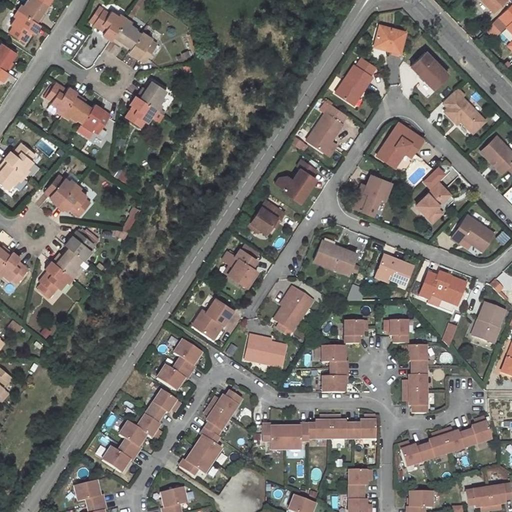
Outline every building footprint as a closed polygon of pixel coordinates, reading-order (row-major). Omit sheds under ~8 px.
[(38,25),(44,15),(43,14),(41,12),(46,4),(39,0),(29,0),(29,1),(27,0),(25,0),(18,12),(38,25)] [(503,0),(481,0),(492,11),(503,0)] [(511,3),(491,23),(497,29),(503,23),(511,14),(511,3)] [(108,13),(103,9),(92,25),(103,32),(101,35),(110,40),(123,20),(110,11),(108,13)] [(7,33),(23,43),(30,32),(33,34),(38,25),(18,12),(9,25),(12,26),(7,33)] [(511,14),(503,23),(506,25),(511,19),(511,14)] [(120,44),(122,42),(130,48),(140,34),(134,30),(136,28),(123,20),(110,40),(119,46),(120,44)] [(380,50),(397,54),(403,32),(376,25),(371,43),(382,46),(380,50)] [(143,63),(156,44),(150,40),(151,38),(141,32),(140,34),(130,48),(129,50),(127,52),(143,63)] [(9,60),(14,52),(0,43),(0,44),(0,68),(6,72),(12,63),(11,62),(9,60)] [(409,67),(430,88),(445,74),(424,52),(409,67)] [(351,65),(333,93),(347,102),(353,93),(358,96),(370,77),(368,76),(374,67),(359,58),(354,66),(351,65)] [(164,90),(150,81),(145,89),(142,87),(135,97),(154,110),(163,97),(161,96),(164,90)] [(65,90),(54,83),(44,97),(50,101),(48,104),(62,113),(75,93),(75,92),(67,87),(65,90)] [(442,110),(454,123),(458,119),(470,132),(482,120),(452,90),(440,102),(446,107),(442,110)] [(74,121),(76,119),(81,123),(90,109),(82,103),(84,101),(85,100),(75,93),(62,113),(74,121)] [(353,93),(347,102),(352,105),(358,96),(353,93)] [(125,118),(139,127),(143,121),(146,123),(154,110),(135,97),(129,105),(132,107),(125,118)] [(91,130),(97,134),(109,115),(93,105),(92,107),(90,109),(81,123),(79,125),(90,132),(91,130)] [(330,105),(305,141),(322,153),(342,125),(340,124),(346,116),(330,105)] [(402,152),(405,148),(411,153),(420,139),(396,123),(383,142),(387,145),(379,157),(392,166),(402,152)] [(478,150),(489,161),(491,160),(495,164),(493,165),(499,172),(505,166),(511,159),(511,153),(494,135),(478,150)] [(383,142),(375,154),(379,157),(387,145),(383,142)] [(30,160),(34,154),(20,143),(12,153),(9,151),(3,159),(21,174),(32,162),(30,160)] [(402,152),(409,157),(411,153),(405,148),(402,152)] [(0,184),(6,189),(10,184),(12,186),(21,174),(3,159),(0,163),(0,184)] [(290,201),(298,193),(300,195),(304,189),(308,186),(309,187),(313,180),(309,178),(314,170),(298,160),(293,168),(296,169),(289,181),(285,178),(276,180),(272,186),(282,192),(280,195),(290,201)] [(365,186),(361,195),(356,193),(350,207),(370,215),(378,197),(383,199),(390,182),(370,174),(365,186)] [(62,179),(57,175),(43,192),(57,204),(73,186),(64,178),(62,179)] [(435,208),(448,194),(437,183),(414,205),(430,222),(437,215),(430,209),(433,206),(435,208)] [(361,195),(365,186),(360,184),(356,193),(361,195)] [(78,217),(89,203),(83,198),(85,196),(73,186),(57,204),(65,211),(67,208),(78,217)] [(298,193),(290,201),(296,205),(309,187),(308,186),(304,189),(300,195),(298,193)] [(262,202),(247,224),(263,234),(269,226),(273,219),(277,221),(281,214),(262,202)] [(440,212),(435,208),(433,206),(430,209),(437,215),(440,212)] [(460,237),(480,251),(492,233),(464,215),(449,238),(456,243),(460,237)] [(273,228),(277,221),(273,219),(269,226),(273,228)] [(94,244),(76,231),(64,246),(66,247),(68,249),(80,259),(83,261),(91,251),(89,250),(94,244)] [(337,248),(320,241),(318,245),(335,252),(337,248)] [(244,244),(240,251),(252,259),(256,252),(244,244)] [(312,262),(346,275),(354,254),(337,248),(335,252),(318,245),(312,262)] [(0,247),(0,266),(11,253),(1,246),(0,247)] [(60,255),(58,253),(51,263),(69,277),(78,265),(77,264),(80,259),(68,249),(62,256),(60,255)] [(236,260),(226,275),(244,287),(255,271),(249,268),(254,260),(252,259),(240,251),(238,250),(233,257),(236,260)] [(15,283),(26,270),(16,262),(19,259),(11,252),(11,253),(0,266),(0,274),(8,281),(10,279),(15,283)] [(226,275),(236,260),(233,257),(222,273),(226,275)] [(374,274),(387,280),(386,282),(403,288),(411,268),(381,257),(374,274)] [(37,288),(49,297),(56,288),(59,290),(69,277),(51,263),(50,262),(44,269),(47,272),(39,282),(41,283),(37,288)] [(427,295),(455,306),(464,284),(437,273),(435,278),(425,274),(416,296),(425,300),(427,295)] [(372,279),(385,285),(386,282),(387,280),(374,274),(372,279)] [(487,284),(493,290),(497,285),(492,279),(487,284)] [(288,296),(271,320),(289,332),(310,300),(290,287),(285,294),(288,296)] [(209,338),(218,323),(221,325),(231,310),(214,298),(205,312),(201,310),(190,326),(209,338)] [(439,307),(451,312),(453,307),(441,301),(439,307)] [(479,322),(473,337),(492,345),(498,329),(496,329),(503,312),(482,304),(475,320),(479,322)] [(475,320),(469,336),(473,337),(479,322),(475,320)] [(388,329),(388,336),(391,336),(391,343),(406,343),(406,321),(384,321),(384,329),(388,329)] [(342,322),(343,344),(358,344),(358,337),(360,337),(360,330),(365,329),(365,322),(342,322)] [(218,323),(209,338),(211,339),(221,325),(218,323)] [(447,324),(443,337),(450,340),(454,326),(447,324)] [(243,361),(279,368),(284,347),(269,344),(256,342),(257,338),(248,336),(243,361)] [(191,366),(199,353),(181,341),(172,353),(179,358),(175,364),(189,373),(193,367),(191,366)] [(511,343),(499,373),(511,378),(511,343)] [(406,353),(406,361),(409,361),(409,368),(424,368),(424,345),(402,345),(402,353),(406,353)] [(343,362),(343,346),(320,347),(320,362),(329,362),(329,369),(346,369),(346,362),(343,362)] [(155,379),(174,392),(182,379),(185,380),(189,373),(175,364),(171,371),(163,366),(155,379)] [(0,390),(2,387),(1,386),(10,376),(0,368),(0,390)] [(402,391),(424,391),(424,368),(409,368),(409,375),(406,375),(406,383),(402,383),(402,391)] [(320,392),(343,392),(343,377),(346,377),(346,369),(329,369),(329,377),(320,377),(320,392)] [(160,391),(147,409),(160,417),(163,412),(166,414),(171,407),(175,409),(179,404),(160,391)] [(222,395),(218,402),(214,399),(209,406),(228,418),(241,399),(228,391),(224,397),(222,395)] [(406,399),(406,406),(409,406),(409,414),(425,414),(424,391),(402,391),(402,399),(406,399)] [(215,437),(228,418),(209,406),(205,412),(209,414),(205,420),(208,422),(203,429),(215,437)] [(154,432),(158,426),(155,424),(160,417),(147,409),(135,428),(145,434),(154,440),(158,434),(154,432)] [(351,439),(375,439),(375,416),(367,416),(367,421),(359,421),(359,424),(351,424),(351,439)] [(307,439),(329,439),(329,417),(322,417),(322,421),(314,421),(314,424),(307,425),(307,439)] [(345,421),(337,421),(337,417),(329,417),(329,439),(351,439),(351,424),(345,424),(345,421)] [(468,446),(489,439),(482,418),(476,420),(477,424),(470,426),(471,430),(464,432),(468,446)] [(120,445),(135,455),(139,449),(137,447),(145,434),(135,428),(126,422),(118,435),(124,439),(120,445)] [(284,427),(269,428),(269,425),(261,425),(261,442),(268,442),(268,450),(284,450),(284,427)] [(284,427),(284,450),(300,450),(300,442),(307,442),(307,439),(307,425),(299,425),(299,427),(284,427)] [(193,448),(211,461),(220,448),(213,443),(217,438),(215,437),(203,429),(199,435),(201,436),(193,448)] [(447,453),(468,446),(464,432),(457,434),(456,431),(449,433),(447,429),(440,431),(447,453)] [(426,459),(447,453),(440,431),(433,434),(434,438),(427,440),(428,444),(422,446),(426,459)] [(404,467),(426,459),(422,446),(414,448),(413,445),(406,447),(405,443),(397,445),(404,467)] [(120,473),(128,460),(131,462),(135,455),(120,445),(116,453),(109,448),(101,460),(120,473)] [(193,448),(184,460),(182,459),(178,465),(191,474),(195,469),(203,474),(211,461),(193,448)] [(348,471),(347,493),(362,493),(362,486),(365,486),(365,478),(370,478),(370,471),(348,471)] [(98,496),(95,481),(73,486),(77,502),(84,500),(86,508),(103,504),(101,496),(98,496)] [(496,505),(504,504),(504,501),(510,500),(508,485),(486,489),(490,511),(497,510),(496,505)] [(160,492),(164,508),(161,508),(161,511),(179,511),(177,505),(186,503),(182,488),(160,492)] [(474,509),(481,508),(482,511),(485,511),(490,511),(486,489),(464,492),(466,507),(474,506),(474,509)] [(430,492),(408,492),(407,507),(405,507),(404,511),(421,511),(421,508),(430,508),(430,492)] [(347,493),(346,511),(369,511),(370,509),(365,509),(365,501),(362,501),(362,493),(347,493)] [(310,511),(313,504),(292,495),(286,510),(292,511),(310,511)]
